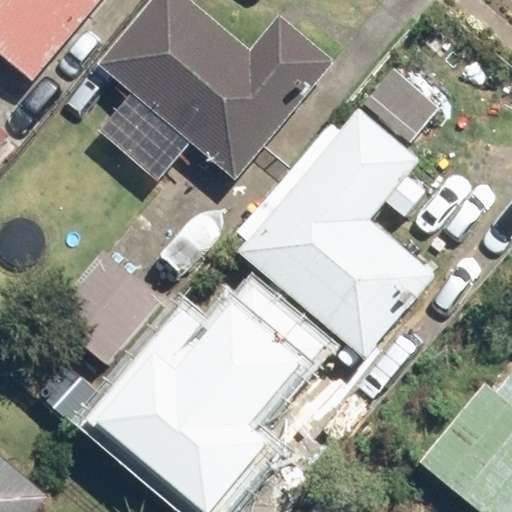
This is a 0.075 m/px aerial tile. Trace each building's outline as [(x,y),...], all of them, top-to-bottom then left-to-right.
[(0,0),(0,48),(29,74),(93,0),(0,0)] [(238,0),(188,0),(123,75),(235,170),(321,71),(238,0)] [(421,277),(363,227),(412,166),(360,125),(253,259),(359,349),(421,277)] [(110,360),(152,300),(101,265),(59,325),(110,360)] [(185,309),(92,424),(202,511),(212,511),(270,441),(251,425),(324,334),(250,274),(208,327),(185,309)] [(499,511),(511,511),(511,385),(444,465),(499,511)] [(322,386),(271,445),(303,473),(354,413),(322,386)] [(346,472),(311,511),(358,511),(373,495),(346,472)] [(0,511),(6,511),(15,503),(0,489),(0,511)]
